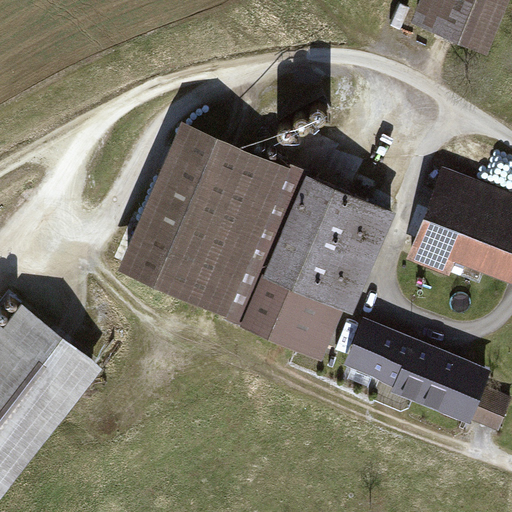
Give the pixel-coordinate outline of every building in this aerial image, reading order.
[(506,0),(411,0),(405,19),(487,51),(506,0)] [(392,207),(174,117),(112,266),(316,356),(337,307),(351,311),(392,207)] [(511,276),(511,189),(442,162),(405,257),(448,274),(453,260),(510,282),(511,276)] [(13,299),(0,315),(0,486),(97,367),(13,299)] [(484,370),(345,316),(327,361),(500,428),(511,400),(477,387),(484,370)]
